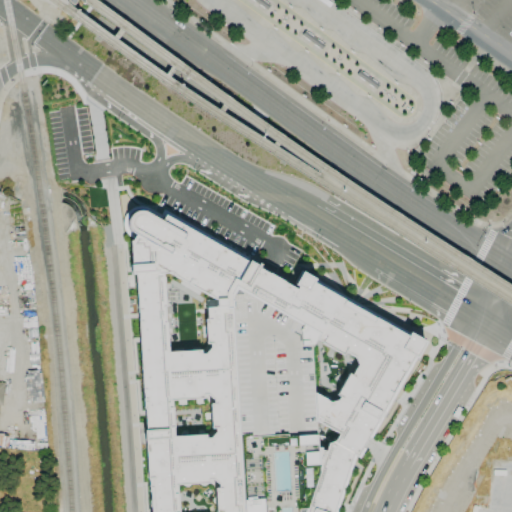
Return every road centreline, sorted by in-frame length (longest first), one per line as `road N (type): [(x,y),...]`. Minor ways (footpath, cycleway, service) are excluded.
road 1 (primary): [(405,197),(200,51)]
road 2 (secondary): [(418,461),(500,339)]
road 3 (secondary): [(466,319),(400,434)]
